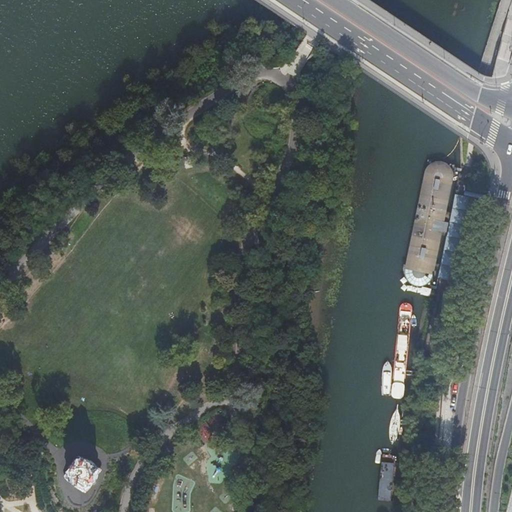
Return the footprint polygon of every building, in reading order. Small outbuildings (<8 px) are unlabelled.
[(425,169),(427,167),(430,164),(432,162),(437,161),(437,160),(428,159),(425,169)] [(424,173),(405,269),(405,275),(407,279),(410,284),(415,286),(421,287),(425,285),(429,282),(432,278),(433,275),(443,225),(454,176),(453,174),(453,171),(451,167),(448,164),(445,162),(441,161),(437,161),(432,162),(430,164),(427,167),(425,169),(424,173)] [(453,171),(453,174),(455,168),(456,165),(445,162),(448,164),(451,167),(453,171)] [(430,287),(432,278),(429,282),(425,285),(421,287),(415,286),(410,284),(407,279),(405,275),(402,287),(430,293),(430,287)] [(402,304),(400,306),(393,396),(396,398),(401,399),(404,397),(405,395),(413,307),(412,305),(408,303),(404,303),(402,304)] [(400,413),(397,404),(393,413),(391,422),(391,430),(392,437),(393,440),(397,440),(398,437),(400,429),(401,421),(400,413)] [(386,459),(385,461),(381,502),(393,503),(398,462),(396,458),(393,455),(389,457),(386,459)] [(84,463),(82,463),(81,463),(79,463),(77,464),(76,465),(74,466),(73,467),(72,469),(72,470),(71,472),(71,474),(71,476),(71,477),(72,479),(73,481),(74,482),(75,483),(77,484),(78,485),(80,486),(82,486),(83,486),(85,485),(87,485),(89,484),(90,483),(91,482),(92,480),(93,479),(94,477),(94,475),(94,474),(94,472),(93,470),(93,469),(92,467),(91,466),(89,465),(88,464),(86,463),(84,463)]
